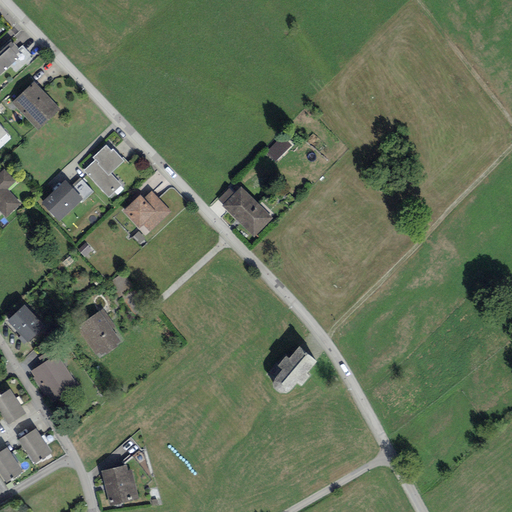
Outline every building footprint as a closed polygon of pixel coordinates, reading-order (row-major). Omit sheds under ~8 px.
[(11,42),(0,51),(0,75),(19,58),(15,54),(19,51),(11,42)] [(60,108),(33,81),(11,103),(38,130),(60,108)] [(291,145),(282,136),(266,152),(276,162),(291,145)] [(111,151),(106,145),(93,158),(95,160),(83,171),(109,197),(122,185),(111,174),(124,161),(112,150),(111,151)] [(15,182),(4,169),(0,172),(0,211),(6,218),(21,204),(7,189),(15,182)] [(80,178),(70,187),(82,199),(81,200),(83,202),(93,192),(80,178)] [(70,187),(65,181),(41,204),(59,222),(81,200),(82,199),(70,187)] [(273,219),(241,187),(234,193),(223,205),(221,206),(253,238),(273,219)] [(218,200),(223,205),(234,193),(229,189),(218,200)] [(171,212),(151,191),(144,198),(140,195),(122,211),(138,229),(143,225),(149,232),(171,212)] [(45,325),(23,304),(6,321),(28,342),(45,325)] [(102,309),(76,328),(96,355),(99,352),(101,355),(105,353),(106,354),(117,346),(117,345),(121,342),(112,329),(115,326),(102,309)] [(317,361),(299,347),(289,359),(287,356),(277,366),(283,369),(274,378),(273,382),(274,387),(277,391),(281,393),(285,394),(287,393),(297,384),(300,387),(309,376),(306,373),(317,361)] [(57,354),(31,372),(34,377),(33,379),(50,405),(78,387),(57,354)] [(26,414),(10,389),(0,395),(0,412),(8,425),(26,414)] [(52,454),(36,429),(18,441),(34,465),(52,454)] [(23,472),(7,447),(0,451),(0,474),(6,483),(23,472)] [(124,466),(104,470),(110,501),(136,496),(131,471),(125,472),(124,466)]
